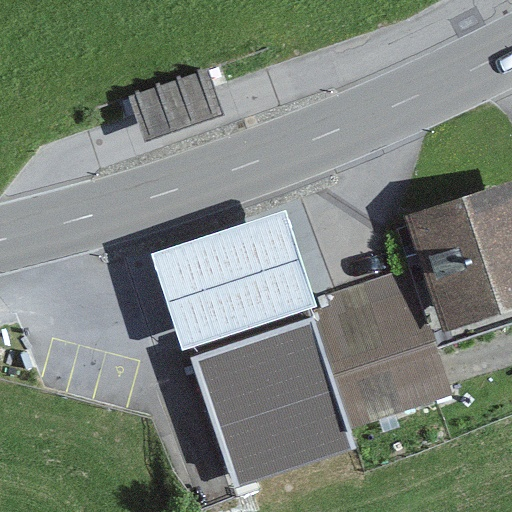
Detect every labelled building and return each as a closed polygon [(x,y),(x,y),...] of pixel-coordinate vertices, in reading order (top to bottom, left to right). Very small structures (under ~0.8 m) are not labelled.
[(209,72),(131,96),(141,130),(144,139),(222,115),(220,107),(209,72)] [(511,187),(415,219),(449,326),(511,306),(511,187)] [(286,217),(157,256),(168,290),(185,345),(313,305),(296,251),(286,217)] [(448,392),(405,270),(320,299),(325,313),(312,318),(351,427),(448,392)] [(312,318),(192,359),(237,489),(357,448),(351,427),(312,318)]
